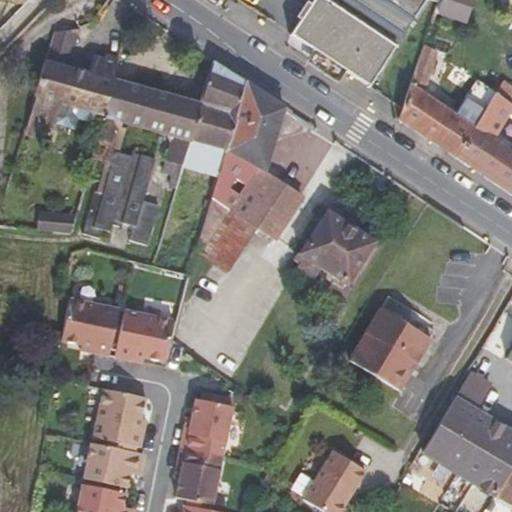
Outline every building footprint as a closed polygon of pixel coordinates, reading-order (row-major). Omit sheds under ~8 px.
[(314,51),(346,72),(368,87),(429,0),(428,0),(313,0),(291,35),(314,51)] [(468,23),(475,0),(441,0),(437,13),(468,23)] [(77,29),(55,32),(45,63),(67,69),(80,29),(79,29),(77,29)] [(474,128),(457,117),(423,95),(437,53),(425,46),(399,122),(421,137),(455,159),(474,128)] [(339,83),(346,72),(314,51),(306,63),(312,66),(339,83)] [(67,69),(45,63),(24,133),(39,137),(42,126),(52,129),(54,125),(74,130),(78,119),(93,124),(95,114),(102,116),(111,80),(117,59),(106,57),(104,60),(94,57),(88,74),(67,69)] [(183,165),(218,175),(224,151),(244,81),(228,71),(214,62),(201,105),(183,165)] [(123,122),(163,133),(172,135),(161,173),(170,176),(168,185),(176,188),(183,165),(201,105),(111,80),(102,116),(90,158),(104,162),(116,120),(123,122)] [(258,90),(244,81),(224,151),(263,173),(283,111),(284,108),(258,90)] [(478,85),(457,117),(474,128),(494,95),(478,85)] [(511,95),(500,88),(494,95),(509,107),(511,102),(511,95)] [(511,108),(509,107),(494,95),(474,128),(455,159),(511,197),(511,153),(491,139),(511,108)] [(104,162),(95,193),(102,195),(115,152),(123,122),(116,120),(104,162)] [(211,198),(255,227),(274,239),(301,198),(263,173),(224,151),(218,175),(211,198)] [(144,201),(155,159),(132,153),(131,156),(115,152),(102,195),(95,193),(84,235),(100,240),(102,231),(110,233),(112,227),(121,229),(123,224),(133,227),(130,241),(148,247),(159,206),(152,204),(144,201)] [(245,242),(255,227),(211,198),(197,250),(216,263),(226,270),(245,242)] [(39,213),(36,230),(70,233),(75,215),(39,213)] [(326,214),(295,262),(301,266),(299,270),(312,278),(319,268),(345,285),(372,244),(355,233),(359,228),(350,221),(347,227),(326,214)] [(95,347),(94,353),(101,355),(109,356),(118,312),(72,301),(63,340),(82,344),(95,347)] [(380,307),(347,361),(399,392),(432,339),(380,307)] [(126,312),(116,358),(131,361),(132,354),(144,357),(165,361),(172,323),(126,312)] [(81,351),(94,353),(95,347),(82,344),(81,351)] [(143,363),(144,357),(132,354),(131,361),(143,363)] [(491,382),(470,369),(453,397),(447,406),(419,453),(492,496),(493,493),(511,463),(511,432),(474,410),(491,382)] [(139,447),(142,433),(137,432),(140,419),(145,399),(104,390),(94,439),(139,447)] [(193,422),(187,448),(221,456),(231,408),(197,401),(193,422)] [(145,421),(140,419),(137,432),(142,433),(143,431),(145,421)] [(187,421),(181,447),(187,448),(193,422),(187,421)] [(130,467),(141,470),(144,454),(91,444),(85,479),(126,487),(128,475),(130,467)] [(176,474),(181,475),(187,448),(181,447),(176,474)] [(187,448),(181,475),(177,499),(211,507),(221,456),(187,448)] [(323,511),(337,511),(364,470),(332,451),(303,499),(323,511)] [(511,463),(493,493),(511,504),(511,463)] [(128,475),(139,478),(141,470),(130,467),(128,475)] [(83,488),(78,511),(121,511),(122,507),(124,496),(83,488)]
